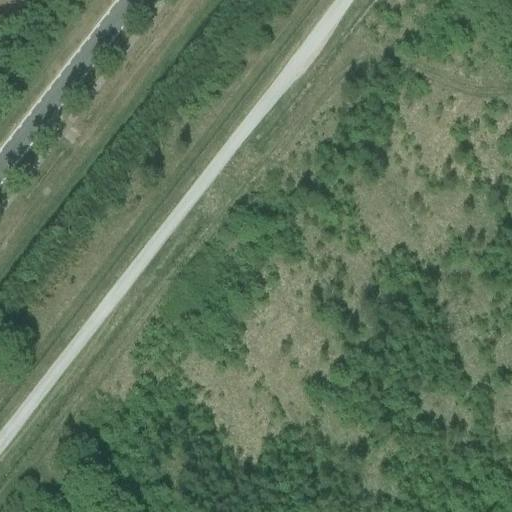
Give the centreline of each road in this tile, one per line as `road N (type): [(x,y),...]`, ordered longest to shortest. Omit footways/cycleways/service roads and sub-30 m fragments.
road 1 (track): [(195,0),(0,253)]
road 2 (tertiary): [(0,169),(131,0)]
